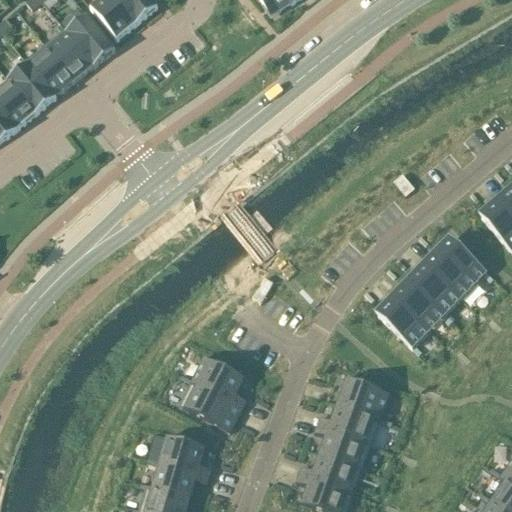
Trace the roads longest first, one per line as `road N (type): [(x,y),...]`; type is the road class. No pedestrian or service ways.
road 1 (residential): [(511,141),(378,255),(328,319),(304,359),(245,511)]
road 2 (tertiary): [(407,0),(263,108)]
road 3 (residential): [(89,101),(196,12),(200,0)]
road 4 (tertiary): [(172,200),(263,108)]
road 5 (tertiary): [(263,108),(156,180)]
